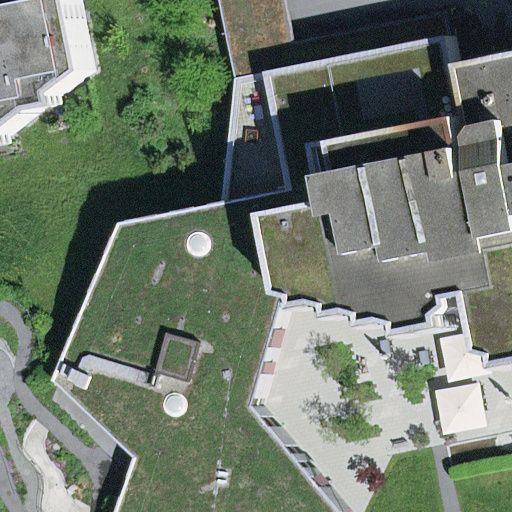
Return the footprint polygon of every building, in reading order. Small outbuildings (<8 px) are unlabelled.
[(0,0),(0,126),(6,125),(11,136),(44,109),(40,89),(57,86),(62,96),(95,71),(80,0),(0,0)] [(356,176),(473,153),(466,120),(446,18),(427,22),(411,25),(383,7),(373,0),(316,0),(417,68),(422,94),(394,99),(373,88),(340,94),(356,176)] [(427,22),(446,18),(442,0),(418,0),(383,7),(411,25),(427,22)] [(511,60),(474,68),(484,116),(490,150),(496,177),(486,179),(480,152),(473,153),(356,176),(361,201),(282,216),(298,294),(312,298),(314,307),(332,303),(347,307),(349,315),(366,312),(382,316),(383,325),(401,321),(416,325),(417,334),(457,326),(452,302),(487,295),(498,353),(511,356),(511,60)] [(44,109),(66,105),(62,96),(57,86),(40,89),(44,109)] [(480,152),(490,150),(484,116),(466,120),(473,153),(480,152)] [(0,147),(15,145),(11,136),(6,125),(0,126),(0,147)]
